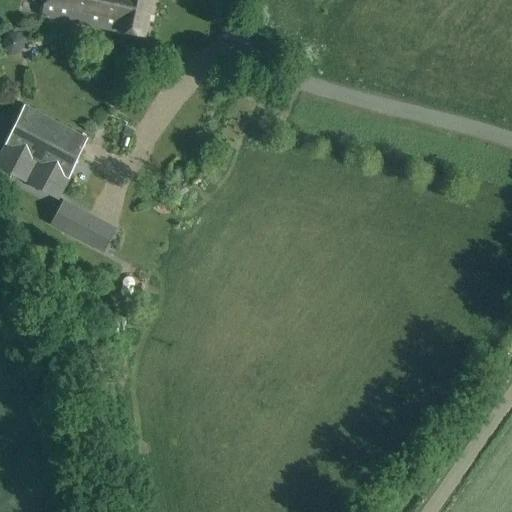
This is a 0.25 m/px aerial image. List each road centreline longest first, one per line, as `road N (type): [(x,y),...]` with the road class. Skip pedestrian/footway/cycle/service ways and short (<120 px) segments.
road 1 (track): [(511,139),(285,76),(247,56),(220,0)]
road 2 (unclassified): [(428,511),(511,400)]
